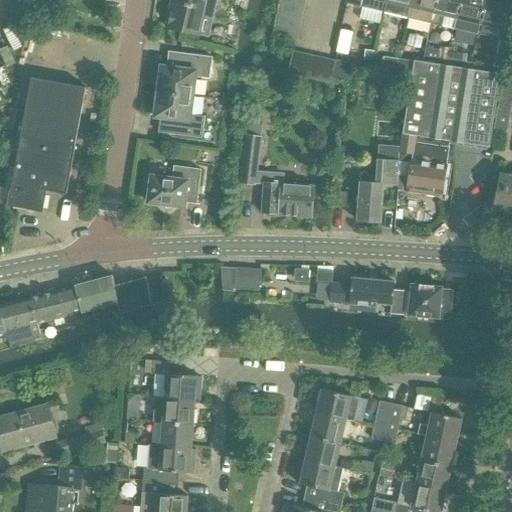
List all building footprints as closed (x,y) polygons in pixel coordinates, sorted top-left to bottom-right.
[(171,0),(165,27),(199,35),(208,37),(209,36),(212,20),(216,0),(171,0)] [(361,0),(360,6),(384,12),(386,0),(361,0)] [(384,12),(406,17),(408,9),(410,0),(386,0),(384,12)] [(407,18),(430,23),(432,12),(434,0),(410,0),(408,9),(406,17),(407,17),(407,18)] [(444,15),(456,17),(459,0),(434,0),(432,12),(430,23),(441,26),(444,15)] [(467,20),(479,23),(484,0),(459,0),(456,17),(453,29),(464,32),(467,20)] [(484,0),(479,23),(503,28),(500,41),(511,43),(511,13),(508,12),(510,0),(484,0)] [(279,1),(277,13),(301,19),(304,6),(279,1)] [(277,13),(274,25),(299,31),(301,19),(277,13)] [(299,31),(274,25),(271,37),(287,41),(296,43),(299,31)] [(341,29),(336,53),(348,55),(353,32),(341,29)] [(349,57),(364,59),(373,60),(375,52),(350,48),(349,57)] [(424,56),(438,58),(440,50),(425,48),(424,56)] [(287,74),(298,77),(303,53),(292,51),(287,74)] [(447,60),(462,62),(463,53),(449,51),(447,60)] [(160,66),(157,91),(193,96),(195,77),(209,79),(212,57),(168,52),(166,66),(160,66)] [(510,54),(497,52),(493,67),(507,69),(510,54)] [(298,77),(308,79),(314,56),(303,53),(298,77)] [(308,79),(319,82),(325,58),(314,56),(308,79)] [(382,66),(396,68),(398,59),(383,57),(382,66)] [(325,58),(319,82),(330,84),(333,73),(335,61),(325,58)] [(398,59),(396,68),(411,70),(412,61),(398,59)] [(402,134),(415,136),(429,138),(429,132),(441,134),(440,140),(450,141),(451,136),(475,139),(474,145),(489,147),(500,74),(414,60),(402,134)] [(351,65),(335,61),(333,73),(348,76),(351,65)] [(511,77),(504,76),(500,97),(494,130),(506,132),(511,101),(511,77)] [(31,78),(7,205),(42,212),(46,190),(66,194),(86,88),(31,78)] [(193,96),(157,91),(154,117),(160,118),(158,133),(202,138),(204,117),(190,115),(193,96)] [(248,117),(245,135),(261,137),(262,127),(259,127),(260,119),(248,117)] [(402,134),(400,147),(399,152),(412,154),(407,188),(410,188),(409,192),(438,197),(438,193),(441,193),(449,148),(414,142),(415,136),(402,134)] [(239,183),(255,185),(256,172),(261,137),(245,135),(239,183)] [(399,152),(400,147),(378,145),(375,183),(359,182),(356,221),(380,222),(383,184),(397,185),(399,152)] [(144,196),(148,197),(147,203),(184,208),(185,203),(196,204),(201,170),(173,166),(172,178),(150,175),(150,182),(146,181),(144,196)] [(264,185),(262,213),(278,214),(278,215),(311,217),(313,186),(284,184),(284,174),(256,172),(255,184),(264,185)] [(499,211),(508,212),(511,187),(511,180),(506,180),(507,174),(499,173),(492,209),(494,210),(494,207),(500,208),(499,211)] [(233,289),(235,266),(225,266),(220,266),(223,288),(233,289)] [(75,286),(58,290),(65,316),(116,303),(120,314),(151,305),(146,278),(114,286),(112,276),(75,285),(75,286)] [(403,314),(405,314),(407,291),(405,291),(406,291),(393,290),(394,283),(351,279),(351,285),(331,283),(329,302),(376,306),(376,303),(391,304),(390,314),(403,315),(403,314)] [(407,291),(405,314),(408,314),(408,315),(438,318),(439,311),(450,312),(452,292),(453,292),(453,290),(451,290),(441,289),(441,287),(411,284),(410,292),(407,291)] [(0,316),(4,332),(6,332),(9,343),(39,335),(37,324),(65,316),(58,290),(55,291),(52,289),(46,291),(44,294),(0,305),(0,316)] [(166,374),(164,398),(194,400),(195,392),(195,391),(196,377),(196,376),(175,374),(176,363),(152,361),(152,362),(147,362),(146,371),(151,371),(151,373),(166,374)] [(318,405),(316,413),(354,422),(359,398),(321,389),(321,390),(318,403),(317,405),(318,405)] [(128,406),(140,407),(141,395),(129,394),(128,406)] [(154,408),(153,421),(193,424),(193,423),(192,423),(193,410),(194,410),(194,408),(193,408),(194,400),(164,398),(163,408),(154,408)] [(379,402),(374,426),(386,428),(391,404),(379,402)] [(391,404),(386,428),(398,430),(403,406),(391,404)] [(0,417),(0,422),(7,450),(55,437),(46,405),(0,417)] [(419,424),(417,434),(455,443),(457,435),(458,435),(458,433),(457,433),(460,420),(461,420),(461,418),(431,412),(428,425),(419,424)] [(310,435),(310,436),(340,443),(346,420),(354,422),(316,413),(314,421),(313,422),(314,422),(311,435),(310,435)] [(162,422),(160,446),(190,448),(191,440),(192,440),(192,439),(191,438),(192,425),(193,425),(193,424),(153,421),(153,422),(162,422)] [(56,443),(59,455),(104,443),(99,425),(85,428),(87,435),(56,443)] [(372,439),(383,441),(386,428),(374,426),(372,439)] [(386,428),(383,441),(395,444),(398,430),(386,428)] [(125,443),(137,444),(137,433),(125,432),(125,443)] [(426,436),(421,460),(451,466),(451,465),(453,452),(454,452),(454,450),(455,443),(417,434),(426,436)] [(307,452),(305,460),(335,466),(340,443),(310,436),(310,437),(307,450),(307,452)] [(143,469),(142,481),(178,484),(179,472),(189,473),(189,472),(194,472),(195,458),(190,458),(190,456),(190,448),(160,446),(158,470),(143,469)] [(307,485),(304,496),(341,505),(344,493),(337,492),(343,468),(335,466),(305,460),(303,467),(303,469),(298,467),(295,481),(299,482),(299,484),(307,485)] [(403,479),(402,480),(445,489),(447,481),(447,482),(448,480),(447,480),(450,467),(451,467),(451,466),(421,460),(416,482),(403,479)] [(360,471),(371,474),(373,463),(362,461),(360,471)] [(60,465),(60,467),(58,486),(31,484),(28,511),(72,511),(74,504),(84,505),(86,486),(100,487),(102,469),(60,465)] [(381,465),(379,475),(391,478),(393,467),(381,465)] [(395,502),(393,511),(432,511),(433,511),(440,511),(441,511),(440,511),(443,499),(444,499),(444,497),(445,489),(402,480),(398,503),(395,502)] [(142,481),(139,511),(186,511),(186,510),(187,497),(187,496),(177,495),(178,484),(142,481)] [(339,511),(341,505),(304,496),(302,508),(294,506),(294,507),(292,511),(339,511)]
